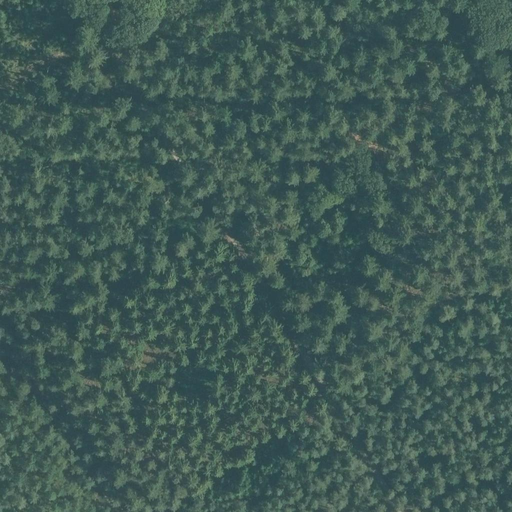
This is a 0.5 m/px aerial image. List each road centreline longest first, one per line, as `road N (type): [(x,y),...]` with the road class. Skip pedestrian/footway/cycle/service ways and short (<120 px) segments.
road 1 (track): [(114,51),(400,511)]
road 2 (track): [(121,511),(0,336)]
